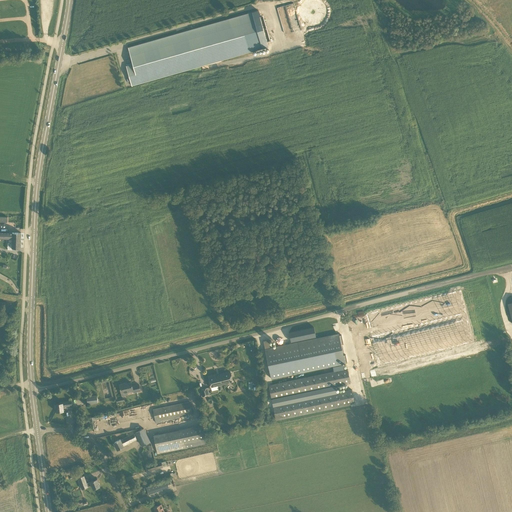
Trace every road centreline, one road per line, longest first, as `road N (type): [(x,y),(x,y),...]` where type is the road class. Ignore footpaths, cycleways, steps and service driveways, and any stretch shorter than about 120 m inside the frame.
road 1 (unclassified): [(32,389),(496,271)]
road 2 (primary): [(32,389),(39,167),(69,0)]
road 3 (unclassified): [(123,511),(88,444),(36,432)]
